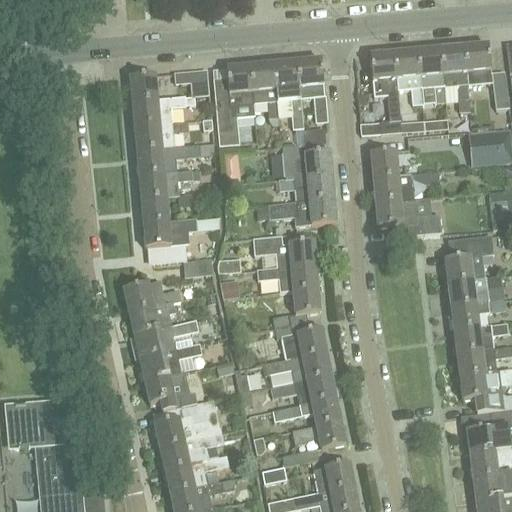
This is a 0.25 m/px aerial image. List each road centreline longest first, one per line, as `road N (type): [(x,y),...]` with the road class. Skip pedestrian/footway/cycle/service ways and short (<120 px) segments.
road 1 (residential): [(399,511),(362,318),(335,28)]
road 2 (residential): [(133,511),(79,262),(56,53)]
road 3 (tertiary): [(56,53),(335,28)]
road 4 (tertiary): [(335,28),(511,12)]
